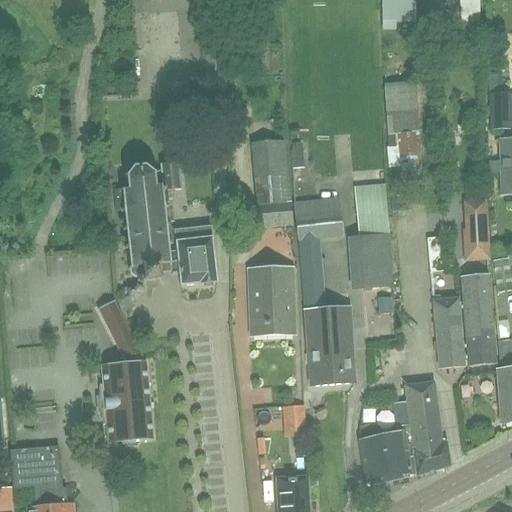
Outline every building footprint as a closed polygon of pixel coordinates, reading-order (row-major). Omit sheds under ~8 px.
[(413,0),(382,0),(382,31),(394,31),(394,22),(414,21),(413,0)] [(468,0),(468,35),(487,36),(487,0),(468,0)] [(509,90),(498,91),(497,78),(489,78),(489,92),(488,92),(489,106),(489,130),(511,130),(511,106),(510,106),(509,90)] [(155,103),(156,120),(196,118),(196,101),(155,103)] [(511,139),(499,140),(500,162),(500,175),(500,176),(501,196),(511,195),(511,139)] [(118,190),(113,191),(115,211),(120,211),(120,213),(124,213),(125,228),(122,228),(123,231),(126,231),(127,246),(124,247),(125,249),(128,249),(130,266),(127,269),(130,271),(130,278),(134,282),(144,281),(158,280),(160,281),(162,279),(159,277),(159,272),(170,271),(170,273),(178,273),(176,252),(168,253),(167,246),(170,245),(170,243),(166,243),(165,227),(168,227),(168,224),(165,224),(163,208),(166,207),(166,205),(163,205),(162,203),(167,202),(166,191),(179,190),(177,164),(159,166),(160,172),(156,172),(154,171),(153,172),(150,173),(144,167),(145,164),(143,163),(142,167),(134,168),(132,165),(130,166),(132,169),(126,175),(123,174),(122,177),(125,178),(126,190),(121,190),(120,188),(118,190)] [(354,187),(358,237),(346,238),(350,290),(393,288),(389,235),(387,215),(384,185),(354,187)] [(303,295),(304,295),(311,387),(354,384),(348,308),(323,309),(322,294),(323,294),(322,278),(323,278),(319,240),(343,238),(339,210),(338,210),(336,199),(293,204),(297,242),(300,280),(302,280),(303,295)] [(256,205),(255,205),(257,229),(258,229),(271,228),(290,226),(293,226),(291,204),(291,202),(269,204),(256,205)] [(174,231),(176,252),(178,273),(179,287),(215,283),(210,227),(174,231)] [(439,275),(453,274),(450,240),(436,241),(439,275)] [(490,261),(489,240),(462,242),(463,263),(490,261)] [(493,262),(497,294),(511,291),(511,288),(508,259),(493,262)] [(251,336),(293,334),(291,269),(248,271),(251,336)] [(468,365),(496,363),(488,275),(460,278),(468,365)] [(439,368),(464,366),(458,298),(433,300),(439,368)] [(101,425),(105,425),(107,443),(121,442),(127,446),(135,446),(139,440),(152,439),(145,363),(144,363),(112,302),(97,310),(126,365),(100,367),(102,385),(98,385),(101,425)] [(496,371),(501,424),(511,422),(511,340),(498,342),(501,370),(496,371)] [(405,387),(410,426),(417,474),(417,476),(450,467),(447,441),(442,442),(434,381),(405,387)] [(282,408),(283,428),(305,427),(304,407),(282,408)] [(403,432),(380,436),(359,440),(365,486),(411,478),(411,475),(417,474),(410,426),(402,428),(403,432)] [(26,511),(71,511),(71,505),(67,506),(65,488),(62,488),(58,447),(9,451),(12,490),(35,488),(36,508),(27,509),(26,511)] [(275,480),(276,511),(308,511),(307,477),(275,480)] [(0,511),(13,511),(12,489),(11,489),(0,489),(0,511)]
